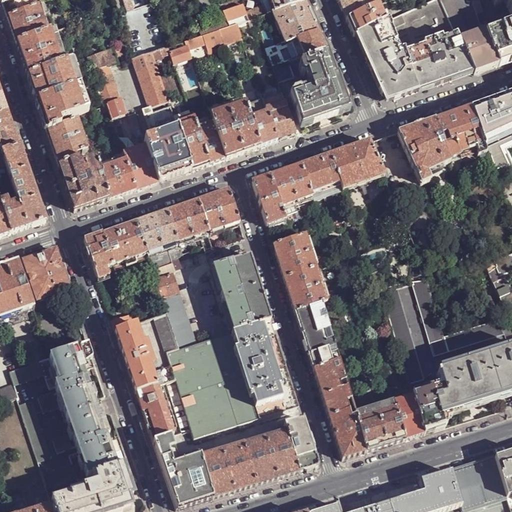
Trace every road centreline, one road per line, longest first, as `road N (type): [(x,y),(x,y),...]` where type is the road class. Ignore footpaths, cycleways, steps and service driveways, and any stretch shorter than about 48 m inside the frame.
road 1 (residential): [(159,511),(64,232)]
road 2 (residential): [(236,175),(312,411)]
road 3 (residential): [(64,232),(0,40)]
road 4 (tertiary): [(335,481),(511,429)]
road 5 (residential): [(64,232),(236,175)]
road 6 (residential): [(236,175),(376,126)]
road 7 (residential): [(376,126),(511,77)]
road 8 (residential): [(319,0),(376,126)]
road 9 (residential): [(312,411),(186,450)]
